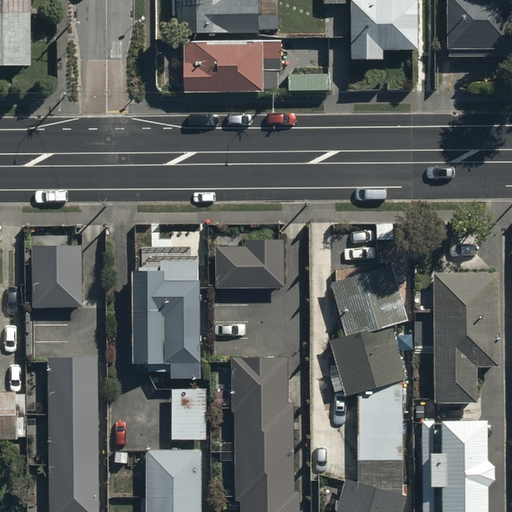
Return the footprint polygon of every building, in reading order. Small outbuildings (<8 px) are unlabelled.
[(0,0),(0,63),(27,63),(26,0),(0,0)] [(173,0),(173,12),(177,12),(177,31),(260,31),(260,29),(279,29),(279,12),(260,12),(259,0),(173,0)] [(351,0),(351,54),(385,55),(386,44),(418,45),(419,0),(351,0)] [(511,0),(445,0),(446,44),(449,44),(449,52),(511,52),(511,0)] [(332,35),(312,35),(312,71),(332,71),(332,35)] [(282,36),(185,37),(185,88),(265,89),(265,85),(278,85),(278,67),(282,67),(282,36)] [(246,242),(217,242),(216,285),(286,285),(286,235),(246,235),(246,242)] [(84,241),(34,241),(34,304),(84,304),(84,241)] [(159,266),(130,267),(131,366),(170,365),(170,376),(202,375),(200,257),(159,258),(159,266)] [(403,511),(408,497),(402,495),(401,381),(408,379),(393,325),(409,321),(394,265),(332,282),(346,335),(330,340),(346,396),(359,392),(360,481),(347,477),(335,511),(403,511)] [(436,268),(437,398),(480,398),(480,362),(500,362),(499,267),(436,268)] [(288,353),(232,353),(232,408),(235,408),(236,498),(241,498),(240,511),(300,511),(300,487),(295,487),(294,400),(288,400),(288,353)] [(99,511),(100,354),(49,354),(50,511),(99,511)] [(170,386),(171,436),(206,435),(206,386),(170,386)] [(0,390),(0,434),(16,434),(15,390),(0,390)] [(489,413),(442,413),(442,418),(424,418),(423,511),(490,511),(491,478),(496,471),(495,459),(489,452),(489,413)] [(146,447),(147,511),(204,511),(203,446),(146,447)]
